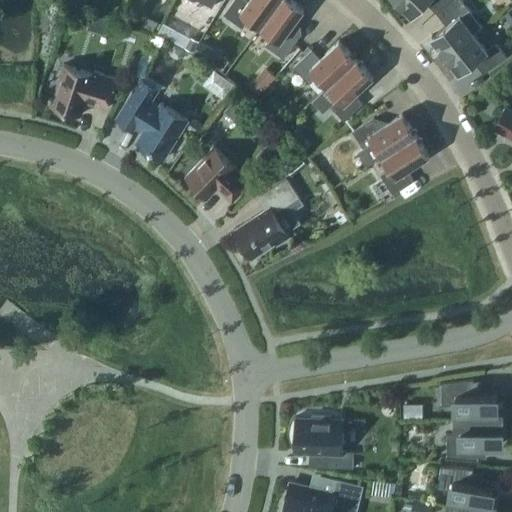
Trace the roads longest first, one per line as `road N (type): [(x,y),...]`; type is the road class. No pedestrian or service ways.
road 1 (tertiary): [(244,380),(209,281),(165,225),(109,181),(0,146)]
road 2 (residential): [(511,250),(430,88),(348,0)]
road 3 (unclassified): [(244,380),(471,338),(511,317)]
road 4 (tertiary): [(232,511),(246,450),(244,380)]
